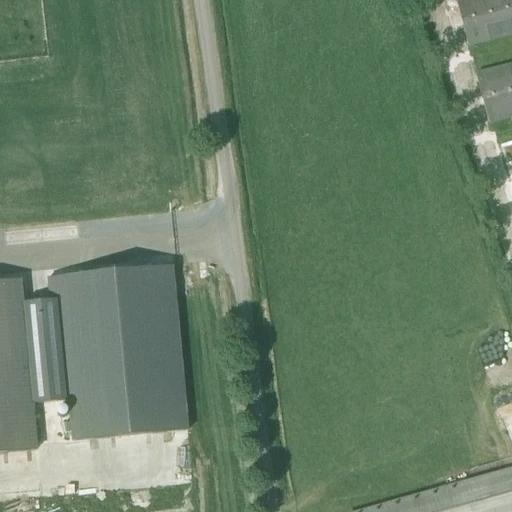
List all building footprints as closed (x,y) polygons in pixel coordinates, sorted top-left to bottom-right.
[(511,0),(456,0),(469,48),(511,37),(511,0)] [(490,126),(511,120),(511,63),(476,73),(490,126)] [(172,267),(56,279),(58,300),(68,402),(72,443),(188,431),(172,267)] [(56,279),(47,279),(49,301),(58,300),(56,279)] [(19,282),(0,283),(0,455),(35,452),(31,405),(21,304),(19,282)] [(49,301),(21,304),(31,405),(68,402),(58,300),(49,301)] [(511,511),(511,470),(362,511),(511,511)] [(118,511),(118,501),(0,509),(0,511),(118,511)]
